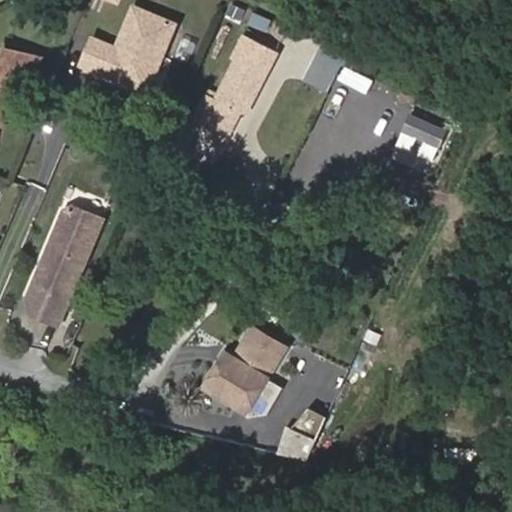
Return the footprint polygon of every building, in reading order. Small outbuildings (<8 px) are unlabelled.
[(177,25),(138,8),(120,49),(96,39),(85,65),(137,87),(156,79),(177,25)] [(239,58),(268,72),(277,52),(248,38),(239,58)] [(329,91),(342,63),(318,53),(305,80),(329,91)] [(212,90),(200,116),(234,131),(246,110),(250,111),(268,72),(239,58),(222,94),(212,90)] [(0,67),(0,121),(5,123),(13,91),(6,89),(10,70),(0,67)] [(0,221),(12,225),(23,184),(7,180),(0,205),(0,221)] [(78,209),(66,214),(35,284),(28,298),(32,316),(60,328),(72,300),(108,222),(78,209)] [(348,360),(357,330),(325,321),(317,351),(348,360)] [(205,388),(246,412),(284,347),(251,328),(233,359),(226,371),(218,366),(205,388)] [(226,371),(233,359),(225,354),(218,366),(226,371)] [(269,407),(279,385),(267,380),(257,401),(269,407)] [(285,446),(308,456),(325,416),(301,407),(285,446)]
